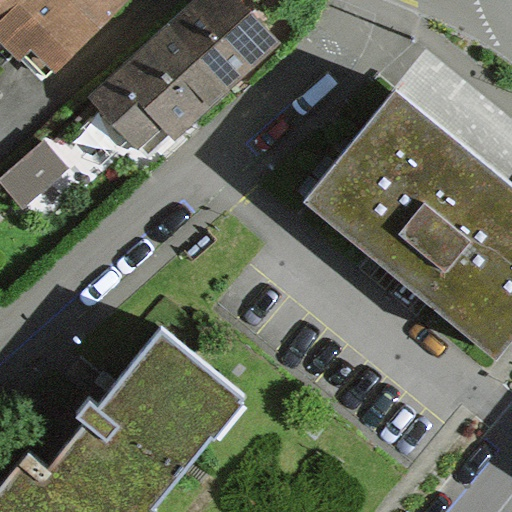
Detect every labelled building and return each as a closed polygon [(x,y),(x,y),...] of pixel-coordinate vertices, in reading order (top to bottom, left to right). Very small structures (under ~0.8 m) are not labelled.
[(135,0),(0,0),(0,18),(8,27),(0,35),(0,37),(49,86),(135,0)] [(283,47),(238,0),(206,0),(172,33),(233,95),(283,47)] [(233,95),(172,33),(94,109),(142,158),(166,135),(178,147),(233,95)] [(511,121),(425,49),(398,82),(406,88),(307,207),(501,368),(511,354),(511,121)] [(250,406),(174,343),(111,420),(102,412),(90,426),(102,435),(55,491),(80,511),(171,511),(221,448),(228,446),(252,421),(250,406)] [(80,511),(34,475),(1,511),(80,511)]
